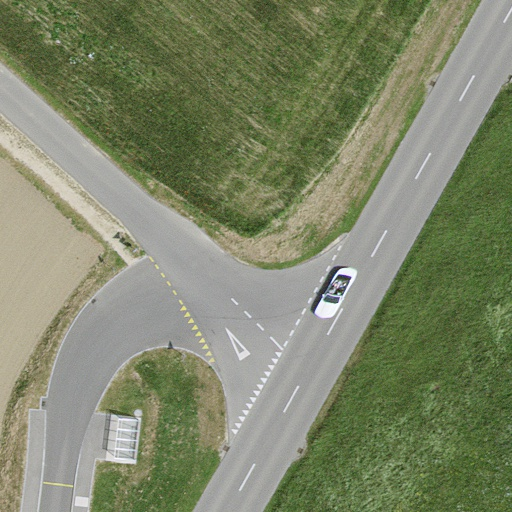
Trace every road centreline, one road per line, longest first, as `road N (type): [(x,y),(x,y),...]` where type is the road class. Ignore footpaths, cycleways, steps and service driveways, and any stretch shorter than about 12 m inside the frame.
road 1 (tertiary): [(306,372),(508,0)]
road 2 (residential): [(306,372),(0,92)]
road 3 (tertiary): [(228,511),(306,372)]
